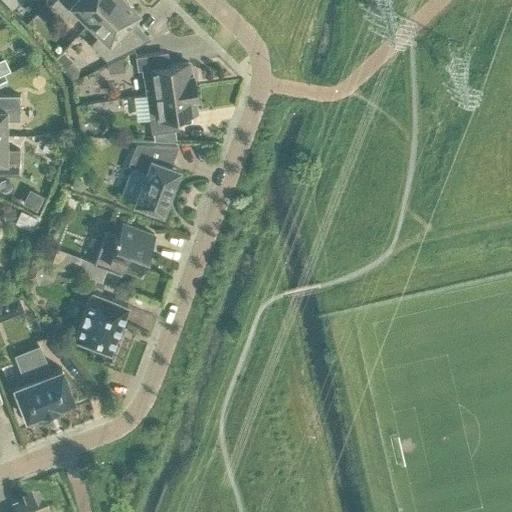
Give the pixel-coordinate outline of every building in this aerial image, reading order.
[(76,9),(88,20),(107,0),(51,0),(49,3),(66,19),(76,9)] [(107,0),(88,20),(99,31),(88,41),(105,57),(142,39),(125,22),(137,10),(128,1),(129,0),(107,0)] [(153,79),(154,90),(194,84),(192,73),(190,73),(188,60),(167,63),(164,61),(162,50),(134,54),(136,68),(140,68),(141,74),(148,79),(153,79)] [(174,127),(172,116),(174,112),(195,109),(193,97),(195,96),(194,84),(154,90),(144,92),(150,130),(152,130),(153,137),(175,139),(173,127),(174,127)] [(0,132),(4,132),(4,118),(19,118),(18,93),(0,92),(0,132)] [(4,132),(0,132),(0,172),(19,172),(19,147),(4,147),(4,132)] [(161,210),(177,167),(169,164),(174,151),(176,145),(141,142),(135,142),(134,146),(127,163),(134,165),(145,169),(134,199),(161,210)] [(80,191),(84,178),(72,174),(68,187),(80,191)] [(14,218),(13,204),(4,205),(5,219),(14,218)] [(36,215),(20,207),(14,220),(30,227),(36,215)] [(138,271),(153,232),(121,220),(117,232),(104,228),(92,260),(79,255),(74,269),(101,278),(105,265),(119,270),(122,265),(138,271)] [(38,282),(46,260),(31,255),(23,277),(38,282)] [(101,288),(103,280),(94,277),(91,284),(101,288)] [(73,336),(109,349),(127,303),(91,289),(73,336)] [(23,309),(18,295),(7,299),(12,313),(23,309)] [(26,379),(13,384),(25,415),(72,396),(60,366),(48,370),(38,345),(15,354),(26,379)]
